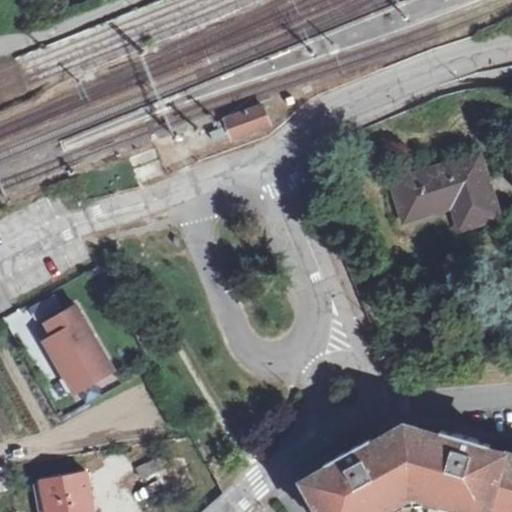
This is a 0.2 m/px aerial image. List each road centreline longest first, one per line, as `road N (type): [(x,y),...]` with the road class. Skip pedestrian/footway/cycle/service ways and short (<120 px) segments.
road 1 (residential): [(287,156),(285,185),(328,294),(339,363)]
road 2 (residential): [(287,156),(309,122),(462,59)]
road 3 (residential): [(511,393),(416,401),(372,393)]
